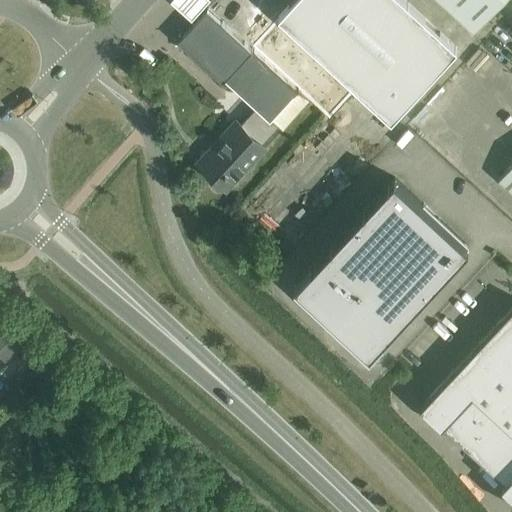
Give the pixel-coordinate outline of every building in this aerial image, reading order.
[(207,8),(178,40),(223,81),(225,78),(256,106),(270,119),(271,118),(298,88),(328,116),(355,87),(391,120),(457,48),(404,0),(292,0),(278,16),(280,19),(252,49),(207,8)] [(442,0),(472,28),(497,0),(442,0)] [(280,126),(271,118),(270,119),(256,106),(241,123),(236,118),(196,161),(226,188),(237,176),(236,175),(245,165),(246,167),(265,145),(264,144),(280,126)] [(511,162),(499,178),(511,189),(511,162)] [(394,177),(296,283),(370,350),(467,244),(394,177)] [(511,306),(420,407),(442,427),(445,424),(505,480),(502,483),(511,492),(511,498),(511,499),(511,306)]
